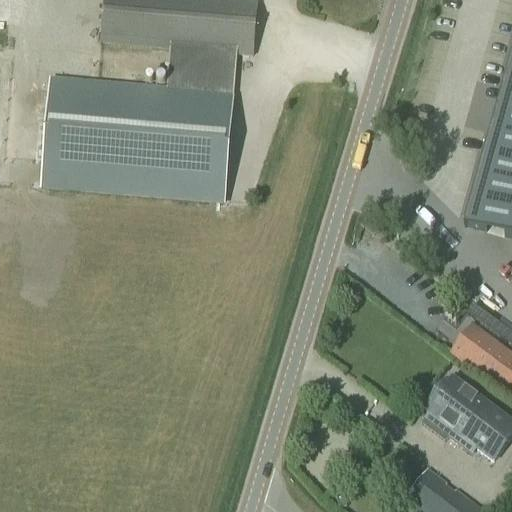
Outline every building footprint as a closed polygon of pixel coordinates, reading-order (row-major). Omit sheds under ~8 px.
[(181,0),(103,0),(100,47),(169,53),(165,94),(28,82),(18,195),(223,212),(232,103),(231,103),(235,58),(252,59),(256,6),(251,6),(251,0),(233,0),(234,4),(181,0)] [(511,62),(504,90),(511,91),(511,92),(499,138),(492,136),(466,229),(511,241),(511,62)] [(458,263),(443,277),(463,299),(479,285),(458,263)] [(511,335),(472,306),(466,314),(506,343),(511,335)] [(511,361),(469,329),(447,358),(511,406),(511,361)] [(511,431),(449,384),(426,416),(492,466),(511,438),(511,431)] [(476,511),(427,475),(404,505),(412,511),(476,511)]
